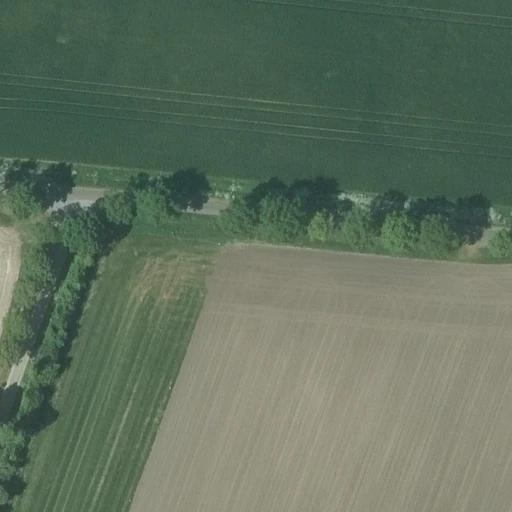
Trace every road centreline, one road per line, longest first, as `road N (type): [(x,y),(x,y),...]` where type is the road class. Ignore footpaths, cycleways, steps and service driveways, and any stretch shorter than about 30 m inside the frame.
road 1 (unclassified): [(64,206),(511,250)]
road 2 (unclassified): [(64,206),(0,391)]
